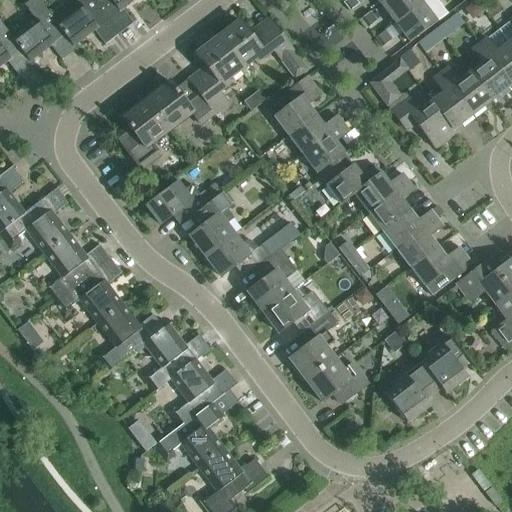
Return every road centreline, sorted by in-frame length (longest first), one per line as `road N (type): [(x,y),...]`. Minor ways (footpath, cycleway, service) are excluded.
road 1 (residential): [(511,372),(409,454),(368,467),(334,459),(313,443),(202,299),(156,268),(71,164),(65,140),(79,108),(227,0)]
road 2 (residential): [(371,122),(269,0)]
